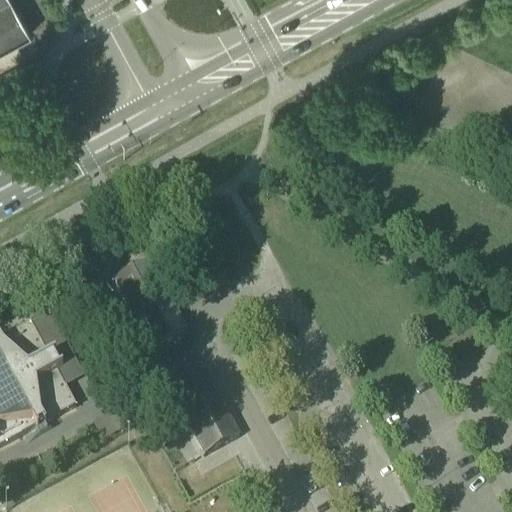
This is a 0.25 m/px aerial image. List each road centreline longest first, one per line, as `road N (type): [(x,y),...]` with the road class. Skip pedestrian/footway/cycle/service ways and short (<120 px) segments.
road 1 (unknown): [(210,340),(0,461)]
road 2 (primary): [(364,0),(193,91)]
road 3 (primary): [(157,111),(0,196)]
road 4 (tertiary): [(92,0),(157,111)]
